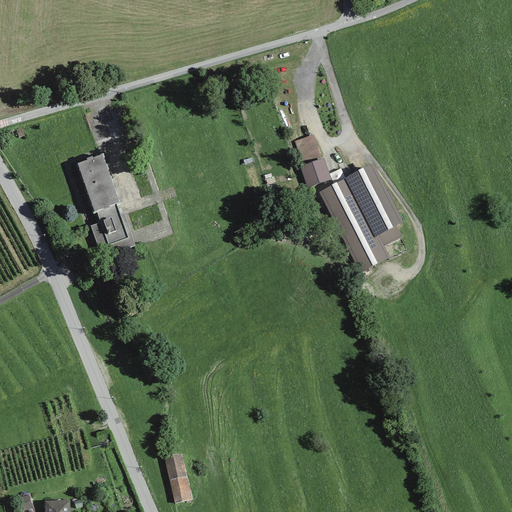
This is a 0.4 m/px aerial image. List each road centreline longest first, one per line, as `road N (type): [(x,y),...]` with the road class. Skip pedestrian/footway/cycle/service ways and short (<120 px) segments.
road 1 (tertiary): [(151,511),(0,170)]
road 2 (residential): [(351,21),(0,123)]
